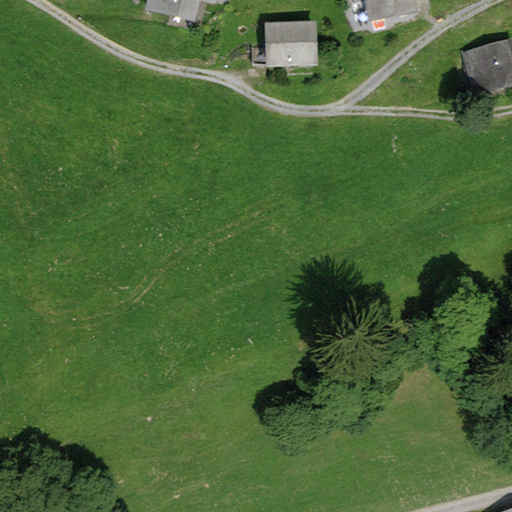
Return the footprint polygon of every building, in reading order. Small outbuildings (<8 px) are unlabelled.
[(149,0),(148,4),(169,10),(192,15),(195,0),(149,0)] [(167,20),(199,28),(206,0),(195,0),(192,15),(169,10),(167,20)] [(368,0),(371,15),(414,8),(412,0),(368,0)] [(268,43),(269,62),(314,60),(313,22),(268,24),(268,43)] [(466,52),(471,71),(480,69),(484,86),(511,78),(511,57),(508,42),(466,52)] [(269,62),(268,43),(252,44),(252,62),(269,62)] [(476,88),(484,86),(480,69),(471,71),(476,88)]
